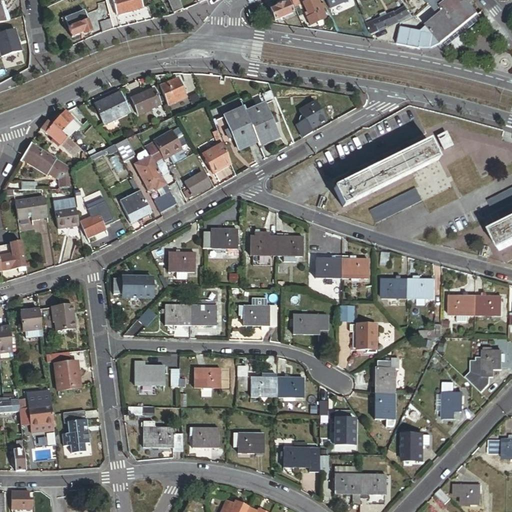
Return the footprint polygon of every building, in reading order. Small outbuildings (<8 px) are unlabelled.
[(2,0),(0,0),(0,24),(10,21),(7,12),(5,12),(2,0)] [(111,0),(116,15),(143,7),(140,0),(111,0)] [(177,0),(167,0),(172,11),(181,9),(177,0)] [(278,8),(270,11),(275,22),(293,14),(288,3),(288,4),(286,0),(276,5),(278,8)] [(325,8),(324,4),(320,6),(317,0),(309,0),(302,3),(307,13),(309,17),(306,18),(310,26),(326,19),(322,9),(325,8)] [(425,0),(437,13),(442,8),(461,30),(479,15),(465,0),(425,0)] [(375,22),(380,32),(401,23),(401,21),(411,15),(406,8),(396,14),(396,13),(375,22)] [(401,28),(402,24),(393,28),(390,44),(422,49),(433,49),(441,46),(443,45),(461,30),(442,8),(437,13),(440,17),(422,32),(401,28)] [(81,24),(88,21),(85,12),(66,20),(69,29),(79,25),(78,22),(80,21),(81,24)] [(483,19),(479,15),(461,30),(464,34),(483,19)] [(92,32),(88,21),(81,24),(80,21),(78,22),(79,25),(69,29),(73,38),(84,34),(85,35),(92,32)] [(103,33),(113,29),(111,21),(100,24),(103,33)] [(372,37),(380,33),(380,32),(375,22),(367,25),(371,33),(372,37)] [(22,51),(15,30),(0,34),(0,49),(2,57),(22,51)] [(447,49),(464,34),(461,30),(443,45),(447,49)] [(179,81),(160,89),(169,108),(187,100),(179,81)] [(155,90),(131,100),(138,116),(161,107),(155,90)] [(274,98),(271,91),(263,95),(266,102),(274,98)] [(126,102),(121,93),(95,106),(105,126),(131,113),(126,102)] [(202,106),(197,94),(189,98),(194,109),(202,106)] [(327,122),(316,103),(311,106),(320,126),(327,122)] [(245,113),(258,141),(260,146),(279,137),(273,124),(278,122),(274,115),(270,117),(265,104),(245,113)] [(320,126),(311,106),(309,107),(311,113),(316,125),(318,128),(319,127),(319,126),(320,126)] [(316,125),(311,113),(309,107),(300,112),(306,122),(297,127),(304,140),(313,135),(311,132),(318,128),(316,125)] [(245,113),(243,109),(224,118),(229,131),(226,132),(229,139),(232,138),(238,150),(258,141),(245,113)] [(67,111),(52,125),(61,132),(68,125),(70,123),(75,119),(75,118),(67,111)] [(86,124),(88,119),(84,114),(80,118),(86,124)] [(83,127),(75,119),(70,123),(72,125),(70,126),(68,125),(61,132),(68,139),(69,139),(76,130),(79,132),(83,127)] [(61,132),(52,125),(46,133),(62,147),(68,139),(61,132)] [(182,151),(181,148),(189,143),(180,128),(172,133),(171,132),(153,142),(153,143),(145,148),(151,158),(155,164),(163,160),(164,162),(182,151)] [(219,147),(223,144),(217,132),(214,134),(219,147)] [(448,136),(440,140),(447,153),(455,149),(448,136)] [(67,151),(74,143),(73,143),(69,139),(68,139),(62,147),(67,151)] [(118,153),(124,163),(135,157),(127,140),(114,146),(118,153)] [(74,158),(81,149),(77,146),(74,143),(67,151),(74,158)] [(57,159),(31,144),(25,155),(51,170),(57,159)] [(232,165),(223,144),(219,147),(205,154),(215,174),(232,165)] [(432,144),(336,191),(345,210),(441,162),(432,144)] [(87,154),(91,157),(102,152),(96,145),(87,154)] [(102,152),(91,157),(93,161),(110,153),(112,156),(118,153),(114,146),(113,147),(102,152)] [(91,157),(87,154),(84,152),(82,154),(82,158),(84,161),(91,157)] [(51,170),(25,155),(22,160),(48,175),(51,170)] [(155,164),(151,158),(134,167),(149,192),(154,189),(165,183),(155,164)] [(71,167),(57,159),(51,170),(73,183),(71,167)] [(73,183),(51,170),(48,175),(58,180),(58,190),(74,189),(73,183)] [(211,187),(204,174),(185,184),(189,190),(193,197),(211,187)] [(439,193),(434,181),(371,212),(377,224),(439,193)] [(22,191),(38,190),(37,183),(22,183),(22,191)] [(177,205),(165,183),(154,189),(156,193),(157,192),(159,191),(159,190),(162,188),(167,196),(161,200),(155,203),(161,214),(177,205)] [(159,191),(157,192),(161,200),(167,196),(162,188),(159,190),(159,191)] [(511,204),(511,189),(488,202),(494,213),(511,204)] [(87,190),(75,192),(76,199),(77,208),(94,210),(95,203),(88,202),(87,190)] [(188,200),(193,197),(189,190),(184,193),(188,200)] [(145,201),(140,192),(121,202),(131,224),(149,215),(143,201),(145,201)] [(31,222),(48,219),(44,198),(14,203),(18,222),(28,220),(28,219),(31,218),(31,222)] [(54,202),(56,211),(77,208),(76,199),(54,202)] [(80,227),(77,208),(56,211),(58,230),(80,227)] [(99,215),(81,223),(89,239),(106,231),(99,215)] [(511,225),(492,236),(502,254),(511,248),(511,225)] [(238,231),(212,231),(212,250),(238,250),(238,231)] [(277,258),(278,239),(252,238),(252,257),(277,258)] [(285,239),(278,239),(277,258),(284,258),(294,258),(303,259),(303,239),(285,239)] [(0,252),(1,258),(15,255),(18,270),(22,269),(20,259),(24,258),(21,243),(0,246),(0,252)] [(393,269),(393,255),(385,253),(383,269),(393,269)] [(0,258),(0,263),(2,273),(18,270),(15,255),(1,258),(0,258)] [(194,255),(169,255),(168,274),(176,274),(187,274),(194,275),(194,255)] [(343,280),(343,261),(317,261),(317,280),(343,280)] [(350,261),(343,261),(343,280),(369,281),(369,262),(350,261)] [(151,280),(122,280),(122,282),(122,297),(122,300),(151,300),(151,297),(151,288),(151,280)] [(122,297),(122,282),(115,282),(115,286),(113,286),(113,297),(122,297)] [(410,302),(410,282),(385,282),(384,301),(410,302)] [(436,283),(410,282),(410,302),(436,302),(436,283)] [(191,297),(173,297),(173,306),(191,306),(191,297)] [(193,297),(191,297),(191,306),(216,307),(216,306),(216,301),(193,300),(193,297)] [(477,319),(477,300),(470,299),(466,299),(451,299),(451,318),(459,318),(468,318),(477,319)] [(503,300),(477,300),(477,319),(503,319),(503,300)] [(190,325),(191,306),(173,306),(166,306),(165,325),(190,325)] [(216,307),(191,306),(190,325),(216,326),(216,307)] [(73,307),(53,310),(56,334),(76,331),(73,307)] [(354,323),(354,308),(340,307),(340,323),(354,323)] [(248,327),(254,327),(262,327),(268,327),(269,327),(269,308),(243,308),(243,317),(243,327),(248,327)] [(23,334),(42,331),(40,312),(20,314),(23,334)] [(328,316),(293,316),(293,336),(318,336),(318,342),(327,343),(328,316)] [(358,326),(357,333),(357,350),(368,350),(376,351),(377,326),(358,326)] [(442,340),(443,327),(435,327),(435,334),(428,333),(428,340),(442,340)] [(0,354),(13,353),(10,329),(0,329),(0,354)] [(24,342),(43,339),(42,331),(23,334),(24,342)] [(70,354),(55,356),(56,363),(71,362),(70,354)] [(502,362),(502,354),(492,354),(484,354),(483,359),(483,380),(490,380),(494,380),(495,373),(501,373),(502,362)] [(55,356),(47,357),(48,364),(56,363),(55,356)] [(483,380),(483,359),(476,359),(476,362),(471,362),(470,373),(465,379),(482,395),(490,386),(490,380),(483,380)] [(378,364),(378,371),(392,371),(392,361),(388,361),(388,364),(378,364)] [(58,391),(81,388),(78,363),(55,366),(58,391)] [(138,366),(135,366),(135,386),(164,386),(164,366),(143,366),(138,366)] [(247,368),(237,368),(237,378),(247,378),(247,368)] [(220,370),(194,369),(194,388),(220,389),(220,370)] [(180,380),(180,371),(172,370),(171,388),(179,389),(179,388),(180,380)] [(376,389),(376,396),(396,396),(396,371),(392,371),(378,371),(377,371),(376,389)] [(277,399),(277,380),(252,380),(251,399),(277,399)] [(302,381),(277,380),(277,399),(302,400),(302,381)] [(444,395),(454,395),(454,384),(443,384),(443,396),(437,396),(437,413),(444,413),(444,395)] [(51,403),(50,392),(27,395),(28,405),(51,403)] [(454,395),(444,395),(444,413),(443,421),(455,421),(455,414),(460,414),(463,414),(463,395),(454,395)] [(396,396),(376,396),(376,421),(388,421),(395,421),(396,396)] [(19,400),(0,399),(0,415),(20,414),(20,412),(19,400)] [(329,402),(320,402),(320,417),(329,417),(329,402)] [(52,417),(51,403),(28,405),(29,411),(20,412),(20,414),(22,429),(30,428),(53,425),(52,417)] [(142,408),(129,408),(128,416),(142,416),(142,408)] [(154,409),(142,408),(142,416),(154,417),(154,409)] [(86,413),(63,416),(64,425),(68,425),(69,435),(66,436),(67,448),(70,448),(71,455),(86,454),(85,446),(90,445),(89,435),(84,435),(84,430),(89,430),(88,423),(87,423),(86,413)] [(350,422),(335,422),(335,447),(355,447),(355,421),(350,422)] [(40,434),(54,432),(53,425),(30,428),(32,435),(40,434)] [(173,435),(173,429),(154,429),(144,429),(143,449),(172,449),(173,435)] [(219,431),(194,431),(194,450),(211,450),(219,450),(219,431)] [(183,436),(173,435),(172,449),(172,453),(183,453),(183,436)] [(264,436),(238,436),(238,456),(264,456),(264,436)] [(423,437),(404,437),(404,463),(416,463),(416,456),(423,456),(423,447),(423,437)] [(490,457),(504,458),(504,443),(490,443),(490,457)] [(294,450),(284,450),(284,455),(284,459),(284,470),(309,470),(309,450),(307,450),(294,450)] [(321,475),(321,450),(309,450),(309,470),(309,475),(321,475)] [(22,472),(27,472),(25,451),(22,451),(14,452),(15,458),(16,465),(17,472),(22,472)] [(359,468),(335,468),(336,477),(359,477),(359,468)] [(361,497),(361,477),(359,477),(336,477),(336,497),(354,497),(361,497)] [(385,477),(361,477),(361,497),(369,497),(386,496),(385,477)] [(482,487),(456,487),(456,498),(464,498),(464,506),(482,506),(482,487)] [(453,501),(443,490),(437,496),(447,506),(453,501)] [(31,510),(31,500),(31,493),(13,493),(13,510),(31,510)] [(262,511),(261,511),(260,511),(256,511),(235,502),(233,505),(226,502),(221,511),(262,511)]
